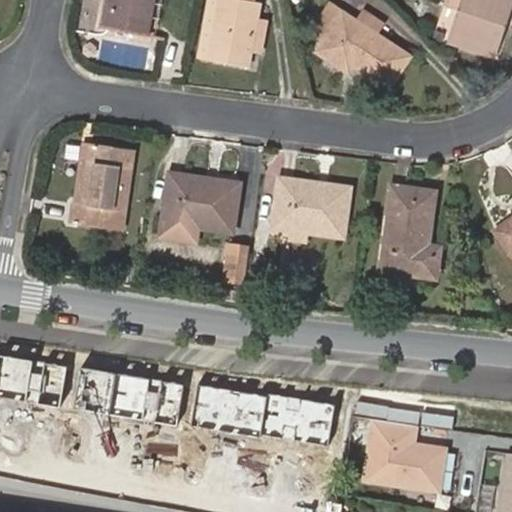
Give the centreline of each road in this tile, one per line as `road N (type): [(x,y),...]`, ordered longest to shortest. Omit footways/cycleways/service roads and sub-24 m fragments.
road 1 (tertiary): [(0,291),(511,356)]
road 2 (residential): [(32,86),(161,114),(408,139),(457,136),(511,109)]
